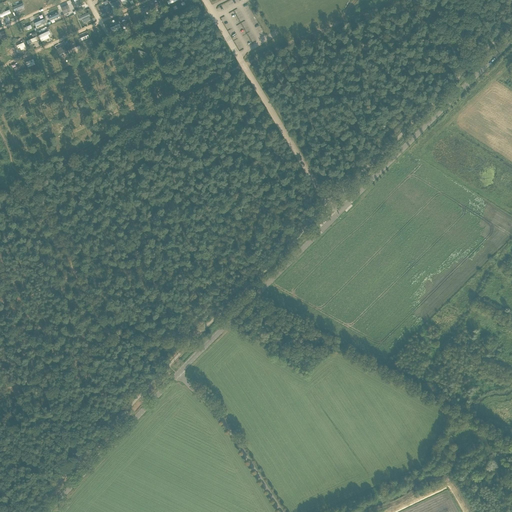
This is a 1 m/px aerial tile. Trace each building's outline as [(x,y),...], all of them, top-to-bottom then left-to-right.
[(78,0),(74,2),(77,8),(85,5),(82,0),(78,0)] [(119,0),(110,4),(112,7),(114,6),(116,8),(122,6),(119,0)] [(158,2),(150,6),(153,12),(161,8),(158,2)] [(102,14),(110,11),(108,5),(100,8),(102,14)] [(68,6),(61,8),(64,14),(70,12),(68,6)] [(148,7),(140,11),(143,16),(151,13),(148,7)] [(127,13),(124,14),(125,16),(121,18),(123,21),(130,18),(127,13)] [(112,33),(122,29),(117,17),(108,21),(112,33)] [(74,20),(66,23),(68,27),(72,25),(74,29),(77,27),(74,20)] [(38,36),(40,39),(51,34),(49,30),(38,36)] [(83,41),(80,42),(81,45),(90,41),(88,35),(82,38),(83,41)] [(30,46),(38,43),(37,37),(28,39),(30,46)] [(77,40),(68,44),(71,50),(80,46),(77,40)] [(19,52),(27,48),(24,42),(16,46),(19,52)] [(67,45),(57,48),(61,58),(70,54),(67,45)] [(8,57),(15,54),(13,48),(5,51),(8,57)] [(22,65),(14,68),(17,76),(25,73),(22,65)] [(67,149),(74,146),(72,140),(65,143),(67,149)]
